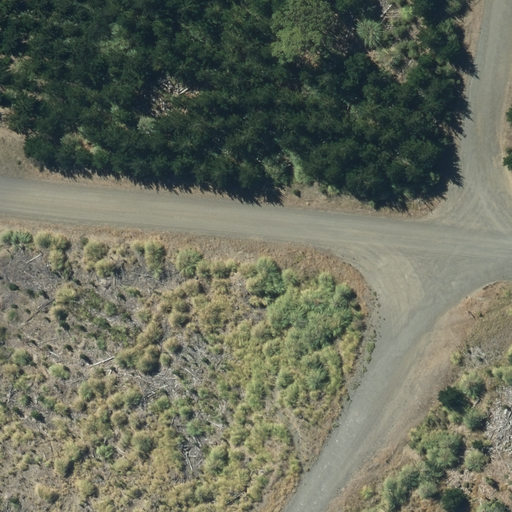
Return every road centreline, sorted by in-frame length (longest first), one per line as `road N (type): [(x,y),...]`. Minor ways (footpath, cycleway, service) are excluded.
road 1 (track): [(428,273),(0,200)]
road 2 (track): [(259,511),(428,273)]
road 3 (track): [(428,273),(459,0)]
